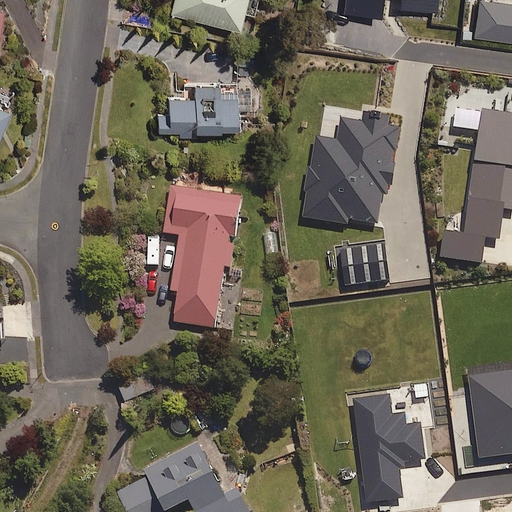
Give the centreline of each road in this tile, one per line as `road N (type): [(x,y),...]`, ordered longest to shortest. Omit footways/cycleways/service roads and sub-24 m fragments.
road 1 (residential): [(87,0),(60,229)]
road 2 (residential): [(60,229),(63,305),(75,352)]
